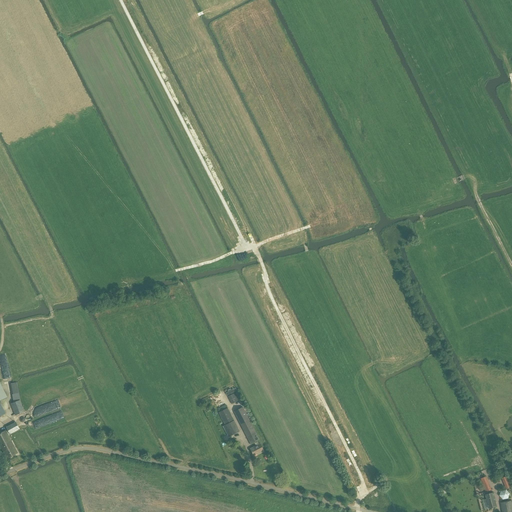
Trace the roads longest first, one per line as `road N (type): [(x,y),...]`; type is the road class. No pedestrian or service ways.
road 1 (unclassified): [(0,474),(90,448),(370,511)]
road 2 (track): [(130,0),(259,257)]
road 3 (track): [(261,263),(358,472),(358,509)]
